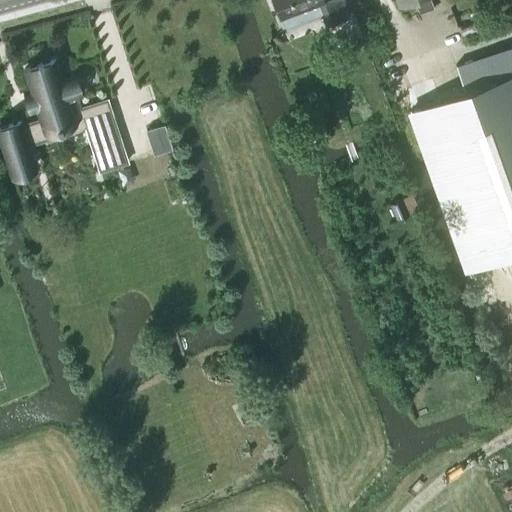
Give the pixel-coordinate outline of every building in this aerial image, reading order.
[(269,0),(272,8),(275,7),(277,13),(278,13),(283,25),(301,19),(319,12),(323,23),(346,15),(339,0),(269,0)] [(394,0),(397,6),(412,0),(414,0),(419,12),(433,7),(430,0),(394,0)] [(511,47),(511,43),(454,63),(463,89),(482,83),(493,79),(498,95),(511,90),(511,47)] [(19,120),(0,126),(0,141),(10,172),(34,164),(27,143),(45,136),(43,128),(82,115),(99,169),(126,160),(105,97),(79,106),(75,94),(77,93),(71,74),(60,77),(54,58),(23,67),(30,87),(25,89),(31,108),(36,106),(39,117),(21,123),(19,120)] [(468,106),(511,227),(511,90),(498,95),(468,106)] [(162,124),(144,129),(152,152),(169,147),(162,124)] [(400,198),(387,203),(394,219),(407,214),(417,209),(410,193),(400,198)]
